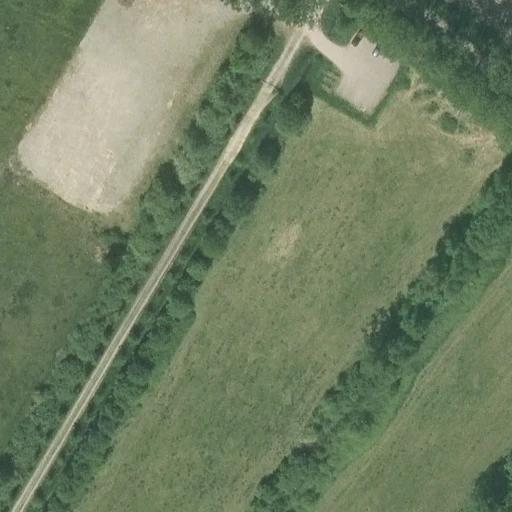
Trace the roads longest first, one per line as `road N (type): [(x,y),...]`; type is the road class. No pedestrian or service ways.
road 1 (track): [(322,0),(17,511)]
road 2 (unclassified): [(511,90),(394,0)]
